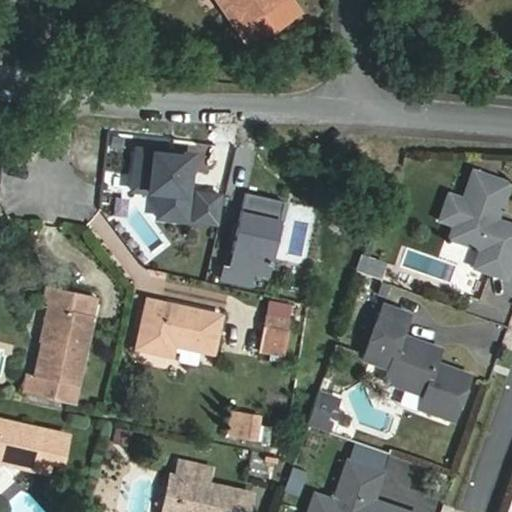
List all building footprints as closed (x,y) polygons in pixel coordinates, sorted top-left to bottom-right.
[(298,10),(291,0),(214,0),(234,28),(246,46),(298,10)] [(511,187),(511,179),(478,167),(468,196),(454,190),(444,217),(459,222),(454,235),(485,246),(501,252),(497,261),(511,266),(511,220),(501,217),(497,215),(500,206),(505,208),(511,187)] [(501,217),(505,208),(500,206),(497,215),(501,217)] [(247,247),(242,270),(266,276),(279,223),(239,213),(233,244),(247,247)] [(227,267),(242,270),(247,247),(233,244),(227,267)] [(510,276),(511,270),(511,266),(497,261),(501,252),(485,246),(479,265),(510,276)] [(385,274),(390,261),(372,255),(367,268),(385,274)] [(82,317),(87,296),(46,287),(42,308),(49,309),(35,377),(77,387),(92,319),(82,317)] [(97,299),(87,296),(82,317),(92,319),(97,299)] [(420,404),(456,417),(473,371),(439,359),(442,349),(431,345),(432,341),(405,330),(412,310),(386,300),(365,354),(391,364),(386,376),(425,391),(420,404)] [(212,353),(219,318),(145,301),(135,350),(171,358),(173,345),(212,353)] [(283,356),(288,320),(264,316),(259,352),(283,356)] [(442,349),(444,345),(432,341),(431,345),(442,349)] [(317,394),(310,424),(328,429),(335,398),(317,394)] [(259,440),(262,413),(228,410),(226,437),(259,440)] [(0,462),(33,470),(41,431),(0,421),(0,462)] [(111,443),(127,446),(131,429),(114,426),(111,443)] [(355,438),(348,457),(382,469),(389,450),(355,438)] [(314,490),(305,511),(412,511),(372,497),(382,469),(348,457),(333,497),(314,490)] [(179,461),(175,479),(180,480),(172,511),(245,511),(250,494),(207,484),(210,468),(179,461)] [(292,468),(286,488),(301,492),(307,471),(292,468)] [(169,478),(161,511),(172,511),(180,480),(175,479),(169,478)]
